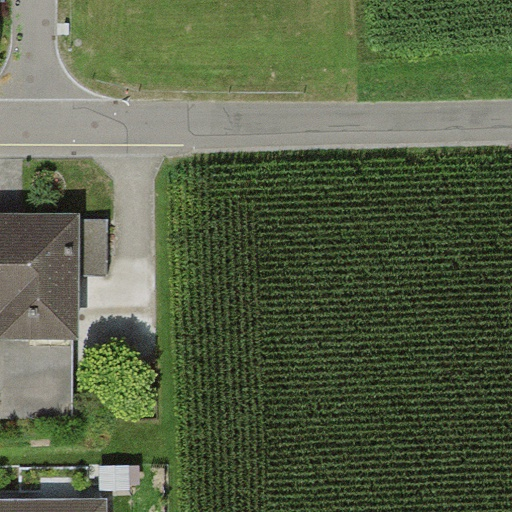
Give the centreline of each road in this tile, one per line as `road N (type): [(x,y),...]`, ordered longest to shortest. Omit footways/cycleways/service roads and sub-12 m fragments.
road 1 (unclassified): [(35,124),(511,121)]
road 2 (residential): [(35,124),(34,0)]
